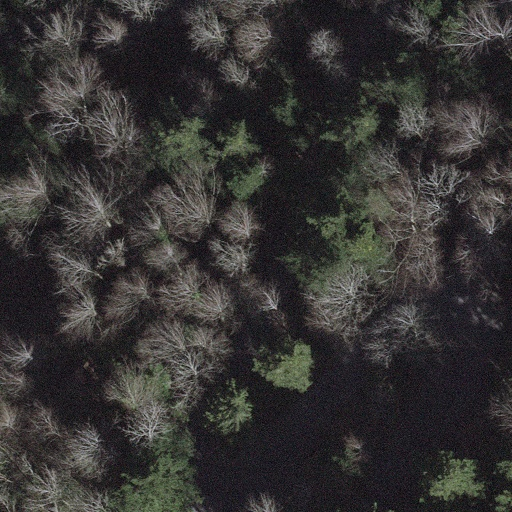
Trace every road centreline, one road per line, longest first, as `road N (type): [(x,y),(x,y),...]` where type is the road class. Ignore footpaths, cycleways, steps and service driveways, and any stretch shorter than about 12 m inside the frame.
road 1 (track): [(394,0),(365,49),(280,278),(209,415),(197,472),(219,495),(254,485),(319,404),(422,309),(442,297),(460,300),(473,310),(479,338),(386,466),(364,511)]
road 2 (track): [(0,54),(186,0)]
